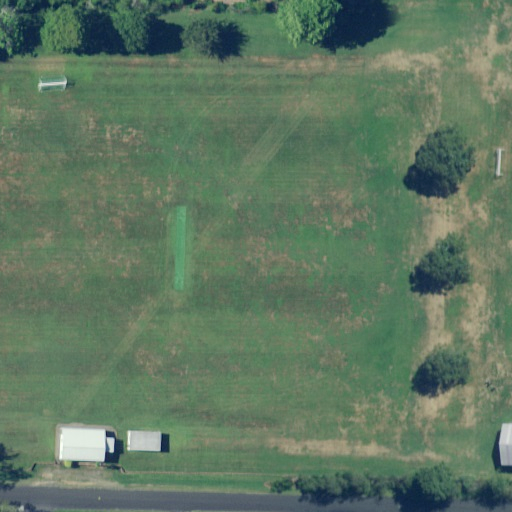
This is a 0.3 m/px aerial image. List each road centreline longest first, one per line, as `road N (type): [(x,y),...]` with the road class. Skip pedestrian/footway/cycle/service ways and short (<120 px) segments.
road 1 (residential): [(0,497),(331,506)]
road 2 (residential): [(331,506),(511,508)]
